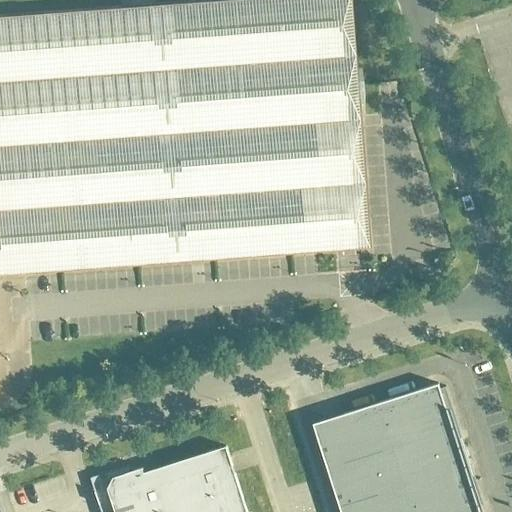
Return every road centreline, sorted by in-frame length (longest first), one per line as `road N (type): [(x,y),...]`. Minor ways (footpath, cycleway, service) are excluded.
road 1 (unclassified): [(0,454),(505,295)]
road 2 (unclassified): [(505,295),(423,34),(424,0)]
